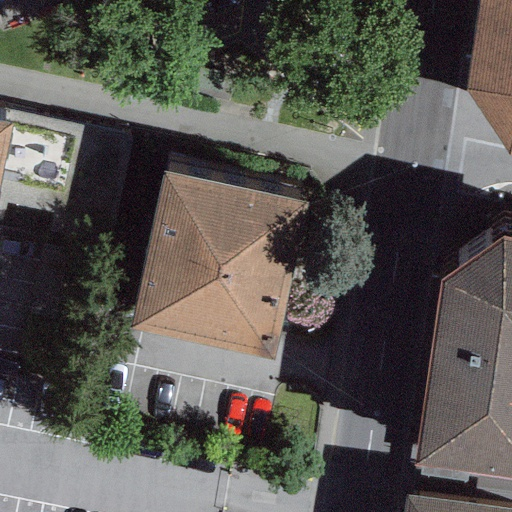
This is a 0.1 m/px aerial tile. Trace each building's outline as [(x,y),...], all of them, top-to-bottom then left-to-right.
[(511,0),(475,0),(467,60),(509,125),(511,125),(511,0)] [(0,204),(110,230),(132,131),(0,101),(0,204)] [(309,185),(164,152),(129,307),(273,340),(309,185)] [(511,234),(503,232),(437,274),(427,359),(511,372),(511,234)] [(511,372),(427,359),(412,458),(511,473),(511,372)] [(511,511),(511,503),(402,492),(399,511),(511,511)]
